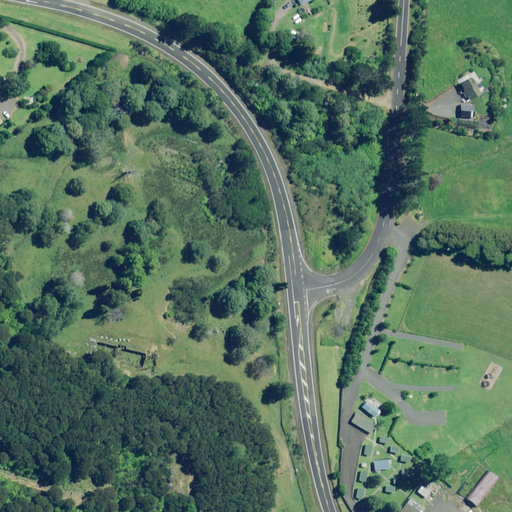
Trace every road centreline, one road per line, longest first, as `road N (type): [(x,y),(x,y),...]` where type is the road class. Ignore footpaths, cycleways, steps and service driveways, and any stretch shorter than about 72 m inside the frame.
road 1 (primary): [(36,0),(136,29),(208,75),(265,153),(285,208),(298,290)]
road 2 (tertiary): [(298,290),(355,272),(379,240),(403,0)]
road 3 (primary): [(298,290),(330,511)]
